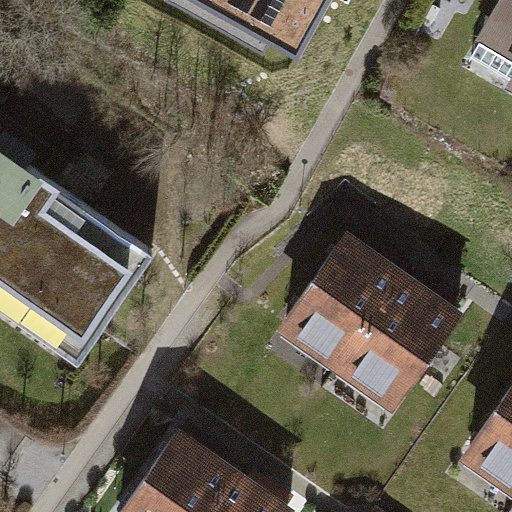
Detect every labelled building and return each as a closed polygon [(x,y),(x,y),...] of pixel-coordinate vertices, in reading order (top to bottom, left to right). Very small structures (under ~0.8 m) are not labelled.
[(186,0),(262,43),(268,32),(298,49),(325,0),(186,0)] [(511,0),(482,0),(460,40),(495,59),(483,81),(511,97),(511,0)] [(0,155),(0,298),(62,339),(128,239),(0,155)] [(257,328),(317,369),(388,269),(328,227),(257,328)] [(388,269),(317,369),(376,411),(447,310),(388,269)] [(511,358),(442,458),(502,500),(511,485),(511,358)] [(105,511),(194,511),(223,472),(163,430),(105,511)] [(279,511),(223,472),(194,511),(279,511)] [(511,485),(502,500),(511,506),(511,485)]
